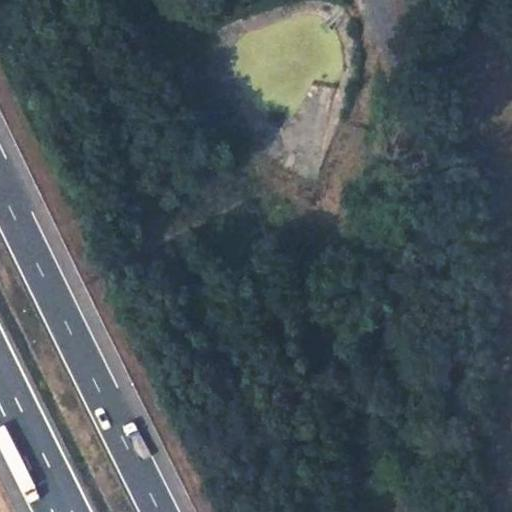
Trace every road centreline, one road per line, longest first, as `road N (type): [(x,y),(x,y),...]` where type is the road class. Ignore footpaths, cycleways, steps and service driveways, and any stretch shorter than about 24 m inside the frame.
road 1 (unclassified): [(476,511),(377,0)]
road 2 (motorway): [(162,511),(0,181)]
road 3 (motorway): [(0,383),(63,511)]
